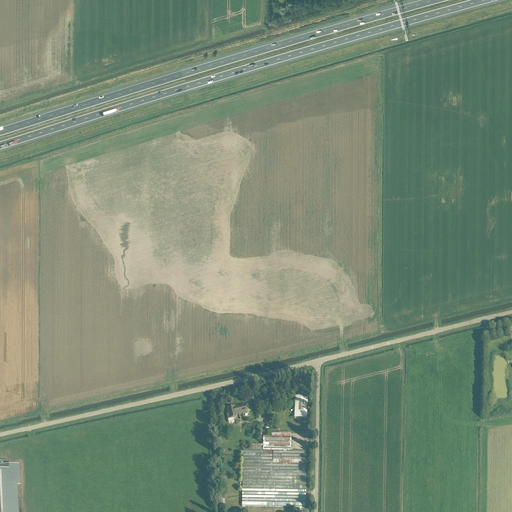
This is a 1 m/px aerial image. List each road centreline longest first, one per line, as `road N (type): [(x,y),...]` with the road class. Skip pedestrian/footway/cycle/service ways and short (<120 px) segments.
road 1 (unclassified): [(0,434),(511,313)]
road 2 (motorway): [(0,145),(484,0)]
road 3 (motorway): [(435,0),(0,131)]
